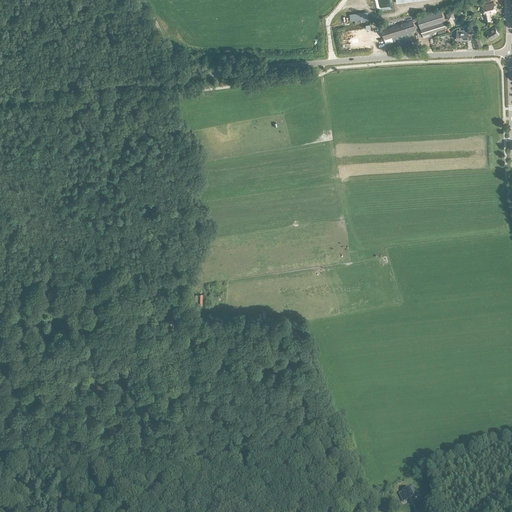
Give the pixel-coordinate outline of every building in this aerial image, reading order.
[(483,9),(482,10),(482,12),(484,12),(486,22),(490,20),(489,14),(496,12),(494,3),(482,6),(483,9)] [(441,10),(417,18),(422,36),(447,29),(441,10)] [(413,36),(412,32),(416,30),(412,19),(381,29),(384,40),(392,38),(393,42),(413,36)] [(494,27),(486,32),(490,40),(499,35),(494,27)] [(457,32),(457,41),(468,41),(468,40),(468,36),(468,32),(467,32),(464,32),(464,30),(457,30),(457,32)] [(479,36),(473,38),(476,48),(477,48),(483,46),(479,36)] [(404,492),(398,494),(403,504),(407,502),(407,503),(414,499),(419,497),(414,487),(410,489),(410,488),(403,491),(404,492)]
